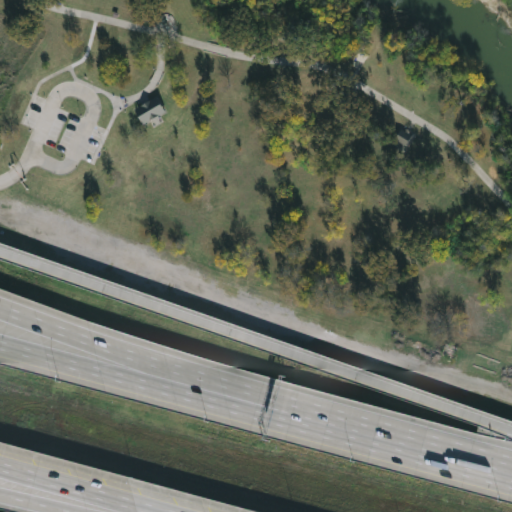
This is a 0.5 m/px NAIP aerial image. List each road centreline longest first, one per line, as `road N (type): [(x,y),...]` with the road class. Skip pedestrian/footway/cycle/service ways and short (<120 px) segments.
road 1 (motorway): [(511,429),(0,248)]
road 2 (motorway): [(511,476),(0,342)]
road 3 (motorway): [(511,470),(164,363)]
road 4 (motorway): [(164,363),(0,304)]
road 5 (motorway): [(0,473),(132,511)]
